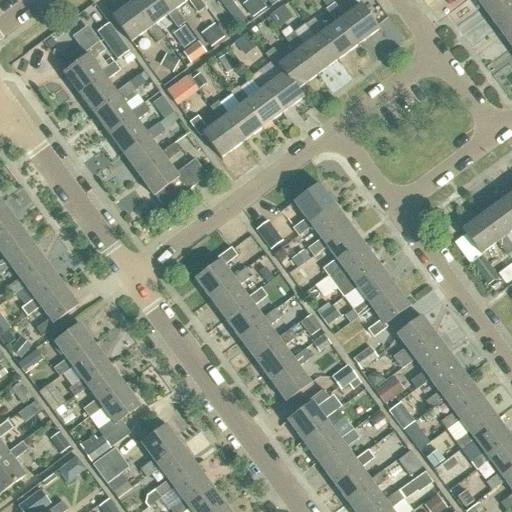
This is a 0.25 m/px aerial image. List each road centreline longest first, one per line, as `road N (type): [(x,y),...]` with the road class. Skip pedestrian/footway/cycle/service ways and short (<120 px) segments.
road 1 (residential): [(295,511),(131,278)]
road 2 (residential): [(131,278),(338,122)]
road 3 (residential): [(131,278),(12,125)]
road 4 (residential): [(511,358),(401,210)]
road 5 (residential): [(401,210),(507,132)]
road 6 (residential): [(338,122),(441,49)]
